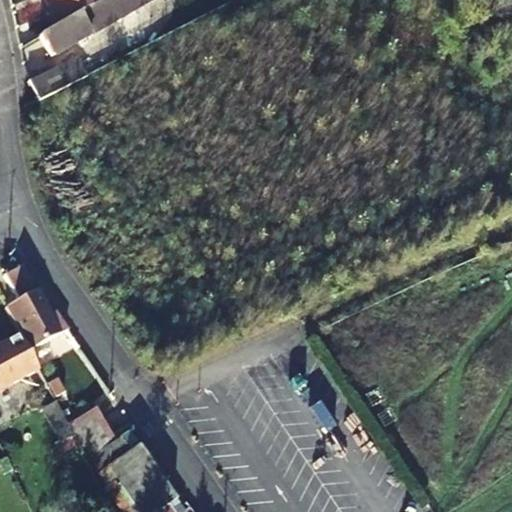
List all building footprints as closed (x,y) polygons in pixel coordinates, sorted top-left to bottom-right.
[(103,0),(53,28),(38,37),(50,58),(146,2),(145,0),(103,0)] [(42,0),(50,12),(45,14),(53,28),(102,0),(42,0)] [(58,76),(53,68),(25,82),(35,102),(74,82),(68,70),(58,76)] [(40,297),(36,290),(3,307),(18,335),(26,351),(64,331),(52,314),(49,314),(40,297)] [(0,344),(0,390),(37,370),(26,351),(18,335),(0,344)] [(63,393),(56,379),(46,384),(54,398),(63,393)] [(41,409),(64,452),(77,444),(67,427),(54,402),(41,409)] [(115,441),(94,410),(67,427),(77,444),(85,460),(115,441)] [(181,511),(129,434),(100,452),(89,460),(123,511),(181,511)] [(0,463),(0,469),(3,475),(11,471),(6,460),(0,463)]
